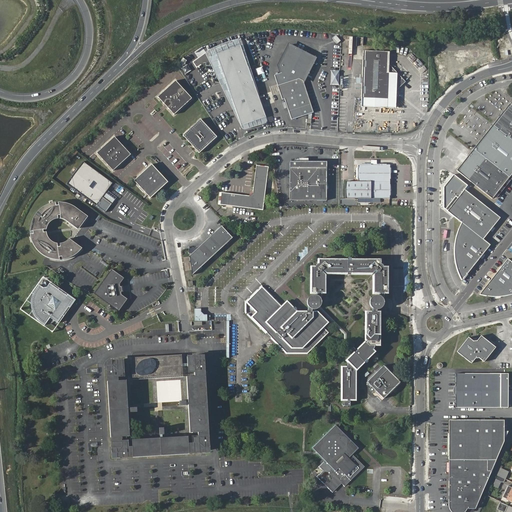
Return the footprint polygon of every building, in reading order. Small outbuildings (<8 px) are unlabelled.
[(275,76),(284,102),(286,102),(292,119),(313,112),(304,85),(318,57),(289,42),(277,66),(280,74),(275,76)] [(265,116),(243,45),(218,53),(242,124),(265,116)] [(365,52),(362,107),(396,109),(396,99),(396,88),(398,89),(399,91),(406,83),(391,66),(391,54),(391,53),(365,52)] [(463,64),(466,71),(473,68),(471,61),(463,64)] [(339,84),(340,71),(332,70),(331,84),(339,84)] [(157,97),(173,114),(191,98),(175,80),(157,97)] [(511,105),(509,103),(493,124),(511,138),(511,105)] [(201,119),(183,135),(199,153),(218,137),(201,119)] [(511,173),(511,138),(493,124),(474,149),(510,177),(511,173)] [(115,136),(96,153),(113,170),(131,154),(115,136)] [(510,177),(474,149),(456,170),(492,199),(510,177)] [(219,190),(217,202),(262,207),(268,164),(256,161),(253,189),(248,193),(220,190),(219,190)] [(83,162),(67,184),(96,205),(113,183),(83,162)] [(327,200),(326,162),(289,162),(290,201),(327,200)] [(135,180),(150,197),(168,182),(152,163),(135,180)] [(377,164),(373,164),(360,164),(359,180),(347,180),(347,198),(390,197),(391,164),(377,164)] [(463,189),(468,185),(454,174),(445,184),(446,210),(463,189)] [(465,189),(458,197),(494,225),(500,217),(465,189)] [(458,197),(448,211),(463,223),(483,239),(494,225),(458,197)] [(79,230),(88,216),(74,206),(68,204),(63,203),(59,202),(59,205),(56,205),(55,202),(52,203),(47,205),(42,208),(37,212),(35,216),(32,221),(32,223),(31,227),(31,229),(30,232),(33,231),(33,234),(31,235),(31,236),(32,239),(34,245),(37,249),(40,253),(43,254),(46,256),(51,259),(56,260),(60,260),(60,257),(62,257),(63,260),(67,259),(72,257),(75,255),(78,253),(82,249),(82,248),(69,239),(68,241),(66,242),(64,243),(60,244),(60,246),(58,246),(57,243),(54,242),(51,240),(49,239),(48,236),(47,234),(47,232),(44,233),(44,230),(47,229),(47,227),(50,223),(52,221),(54,220),(56,219),(58,218),(58,216),(60,215),(61,218),(65,219),(67,221),(79,230)] [(461,281),(490,244),(483,239),(463,223),(461,226),(459,229),(458,231),(456,234),(455,237),(453,244),(452,252),(453,258),(455,267),(456,270),(458,276),(461,281)] [(193,273),(233,237),(222,226),(190,255),(193,273)] [(379,294),(383,294),(388,294),(389,266),(383,266),(380,263),(380,258),(316,258),(316,262),(313,266),(310,266),(309,294),(317,294),(321,294),(325,294),(325,274),(373,274),(373,294),(379,294)] [(511,261),(508,258),(479,294),(486,297),(492,298),(496,298),(504,298),(508,298),(511,297),(511,296),(511,261)] [(120,284),(124,277),(112,269),(95,293),(119,311),(128,299),(121,295),(121,292),(122,292),(122,287),(120,287),(120,284)] [(33,300),(33,307),(33,309),(34,312),(35,315),(39,320),(41,322),(47,326),(51,319),(54,319),(59,322),(70,307),(68,305),(67,300),(69,297),(51,284),(48,288),(45,289),(42,286),(33,298),(33,300)] [(311,311),(307,311),(296,311),(285,300),(280,305),(262,287),(246,303),(256,313),(251,318),(286,354),(308,354),(328,333),(324,328),(328,324),(316,312),(311,311)] [(308,306),(309,307),(310,308),(311,309),(312,309),(313,309),(315,309),(316,308),(318,307),(318,306),(319,305),(320,304),(320,302),(319,301),(318,299),(317,298),(316,297),(315,297),(314,297),(312,297),(310,297),(308,298),(308,300),(307,301),(307,303),(307,304),(308,306)] [(382,302),(381,300),(379,298),(378,297),(376,297),(374,297),(373,297),(372,298),(370,299),(369,300),(369,301),(369,303),(369,305),(370,306),(372,309),(373,309),(374,310),(376,310),(377,310),(378,309),(379,308),(381,307),(381,306),(382,304),(382,302)] [(346,334),(319,305),(318,306),(318,307),(344,334),(344,340),(355,351),(356,349),(346,339),(346,334)] [(195,309),(194,320),(206,320),(207,314),(204,314),(201,312),(201,309),(195,309)] [(341,401),(345,401),(349,400),(356,400),(356,371),(375,352),(373,350),(370,347),(369,345),(371,345),(374,345),(381,345),(381,312),(377,312),(372,312),(365,312),(365,340),(356,349),(355,351),(346,359),(346,361),(347,362),(349,364),(351,366),(347,366),(344,366),(341,366),(341,401)] [(469,338),(457,352),(472,365),(475,360),(480,359),(484,362),(496,347),(482,335),(477,341),(473,342),(469,338)] [(123,375),(123,370),(124,370),(124,360),(115,360),(115,364),(112,365),(112,368),(108,369),(108,377),(115,377),(115,380),(108,381),(111,437),(118,437),(118,440),(111,440),(112,449),(116,449),(116,452),(120,452),(120,456),(128,456),(128,448),(132,448),(132,455),(188,453),(188,446),(191,446),(192,453),(201,452),(200,448),(204,448),(204,444),(208,444),(207,436),(201,436),(200,432),(207,432),(205,376),(198,376),(197,373),(204,373),(204,364),(200,364),(200,360),(196,360),(196,357),(187,357),(187,366),(189,366),(189,368),(191,368),(191,369),(192,369),(192,370),(193,370),(193,372),(195,371),(195,376),(188,377),(191,433),(198,433),(198,438),(197,438),(197,439),(196,439),(196,441),(194,441),(194,442),(193,442),(193,443),(188,443),(188,437),(131,440),(131,446),(126,446),(126,445),(125,445),(125,444),(124,444),(124,443),(122,443),(123,441),(121,441),(121,436),(128,436),(125,380),(121,380),(121,376),(122,376),(122,375),(123,375)] [(180,357),(131,360),(132,375),(180,373),(180,357)] [(383,365),(367,382),(384,399),(400,382),(383,365)] [(456,374),(456,407),(500,407),(500,374),(456,374)] [(449,460),(497,460),(504,440),(504,435),(503,430),(503,420),(449,420),(449,460)] [(313,447),(325,460),(326,459),(323,455),(324,454),(321,450),(321,445),(323,443),(323,439),(327,435),(330,436),(333,433),(340,434),(340,436),(345,436),(347,438),(348,443),(349,444),(349,449),(353,453),(359,447),(350,438),(337,424),(317,443),(313,447)] [(326,459),(325,460),(319,465),(324,470),(318,476),(333,492),(342,484),(345,486),(366,467),(353,453),(349,449),(349,444),(348,443),(347,438),(345,436),(340,436),(340,434),(333,433),(330,436),(327,435),(323,439),(323,443),(321,445),(321,450),(324,454),(323,455),(326,459)] [(490,472),(497,460),(449,460),(448,504),(449,506),(450,508),(451,510),(453,511),(464,511),(466,511),(467,510),(477,509),(492,472),(491,472),(490,472)] [(509,472),(500,466),(498,471),(506,476),(509,472)] [(506,476),(498,471),(496,475),(498,476),(495,482),(499,484),(502,478),(504,479),(506,476)] [(498,502),(495,508),(503,511),(506,505),(498,502)]
